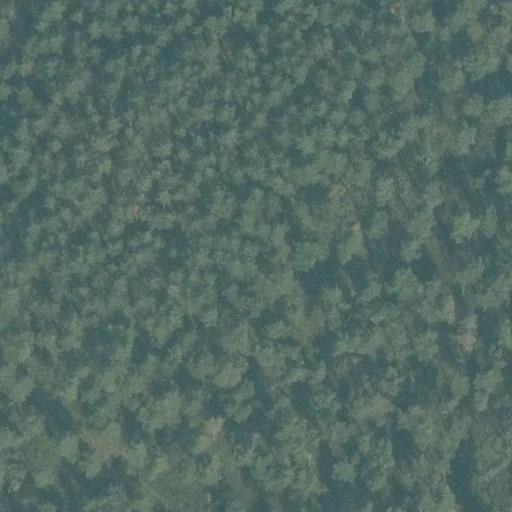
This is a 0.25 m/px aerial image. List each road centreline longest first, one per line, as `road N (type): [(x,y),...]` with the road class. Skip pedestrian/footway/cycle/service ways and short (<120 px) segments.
road 1 (track): [(0,366),(108,463),(502,0)]
road 2 (track): [(162,511),(108,463),(67,511)]
